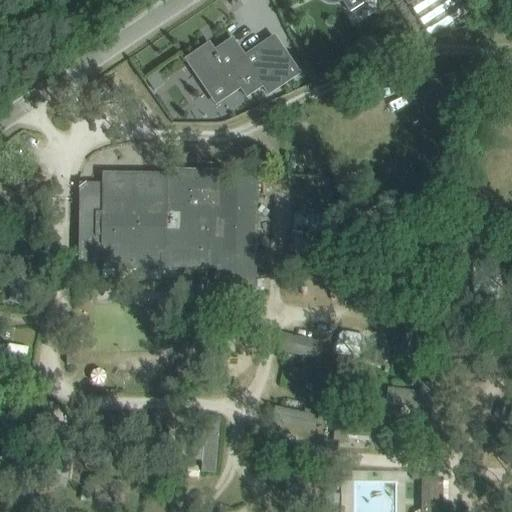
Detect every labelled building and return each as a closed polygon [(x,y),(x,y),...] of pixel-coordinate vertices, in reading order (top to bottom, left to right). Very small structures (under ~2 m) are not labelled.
[(342,0),(351,13),(370,0),(402,0),(407,7),(409,6),(431,39),(467,15),(454,0),(342,0)] [(208,45),(185,60),(209,96),(210,96),(207,92),(221,83),(230,96),(240,89),(246,98),(261,88),(267,96),(299,75),(273,36),(243,56),(232,40),(214,52),(208,45)] [(163,84),(155,72),(144,79),(152,91),(163,84)] [(255,252),(256,173),(165,171),(165,176),(101,175),(101,178),(96,178),(96,185),(101,185),(101,192),(79,192),(78,263),(101,264),(101,269),(214,270),(214,287),(254,288),(255,263),(268,263),(268,252),(255,252)] [(0,257),(9,280),(27,272),(23,263),(43,255),(27,220),(34,217),(30,208),(0,221),(0,241),(3,249),(0,250),(0,257)] [(291,235),(288,254),(332,261),(335,241),(291,235)] [(281,277),(330,284),(333,262),(284,255),(281,277)] [(430,357),(441,308),(413,301),(402,350),(430,357)] [(371,362),(384,365),(386,354),(373,352),(371,362)] [(411,358),(397,355),(395,364),(409,367),(411,358)] [(418,394),(387,391),(386,404),(412,407),(412,414),(416,414),(414,429),(429,431),(434,386),(419,384),(418,394)] [(442,511),(443,479),(420,479),(419,511),(442,511)]
